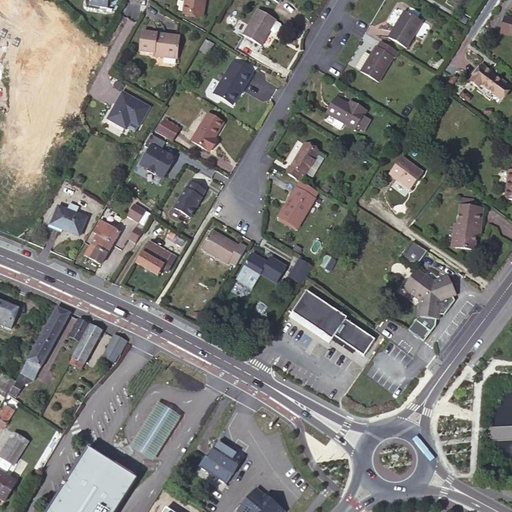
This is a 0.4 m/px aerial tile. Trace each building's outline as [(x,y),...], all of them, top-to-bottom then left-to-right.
[(89,0),(89,6),(108,9),(109,0),(89,0)] [(184,0),(184,1),(186,2),(185,14),(202,18),(205,0),(184,0)] [(273,33),(275,33),(279,27),(279,25),(274,21),(258,10),(243,35),(259,45),(268,30),(273,33)] [(403,11),(398,21),(400,22),(398,25),(396,24),(388,37),(406,48),(422,23),(403,11)] [(511,19),(504,18),(500,33),(511,35),(511,19)] [(156,38),(157,35),(141,33),(139,53),(154,55),(154,57),(176,60),(178,41),(156,38)] [(394,58),(398,52),(380,42),(377,47),(374,46),(369,55),(360,71),(359,71),(379,82),(393,58),(394,58)] [(48,93),(60,65),(25,51),(13,79),(48,93)] [(360,71),(369,55),(363,52),(354,68),(360,71)] [(251,73),(231,62),(213,93),(231,104),(241,88),(242,89),(251,73)] [(487,69),(481,64),(472,77),(473,78),(471,81),(479,87),(481,85),(499,98),(507,86),(486,71),(487,69)] [(150,107),(123,92),(108,119),(127,130),(128,128),(131,122),(140,126),(150,107)] [(343,102),(335,97),(326,113),(336,119),(344,123),(355,129),(362,116),(366,111),(349,102),(347,106),(343,105),(343,102)] [(222,123),(206,113),(190,141),(208,152),(213,143),(211,142),(213,139),(222,123)] [(363,131),(370,120),(362,116),(356,127),(363,131)] [(161,117),(157,124),(172,133),(176,126),(161,117)] [(344,123),(336,119),(332,125),(340,130),(344,123)] [(131,122),(128,128),(136,133),(140,126),(131,122)] [(157,124),(153,131),(168,140),(172,133),(157,124)] [(162,140),(149,132),(143,144),(155,151),(162,140)] [(143,144),(137,153),(128,169),(141,177),(155,151),(143,144)] [(288,166),(284,173),(300,182),(300,183),(305,175),(309,178),(310,176),(322,157),(323,156),(304,144),(290,167),(288,166)] [(422,173),(401,156),(388,173),(410,189),(422,173)] [(328,161),(322,157),(310,176),(316,180),(328,161)] [(174,211),(193,220),(206,190),(187,182),(174,211)] [(296,189),(295,188),(278,216),(297,228),(314,200),(313,200),(317,193),(300,183),(300,182),(296,189)] [(57,206),(50,225),(79,237),(86,218),(76,214),(78,207),(68,203),(65,210),(57,206)] [(133,205),(125,216),(137,224),(144,212),(133,205)] [(476,228),(480,228),(483,209),(460,206),(454,248),(473,251),(476,233),(476,228)] [(140,226),(147,214),(144,212),(137,224),(140,226)] [(119,233),(100,222),(93,234),(96,236),(89,248),(85,254),(84,255),(100,265),(119,233)] [(141,232),(134,228),(127,240),(134,244),(141,232)] [(235,266),(246,248),(239,244),(238,246),(211,230),(200,249),(227,265),(228,263),(235,266)] [(170,254),(149,241),(137,263),(157,275),(162,268),(167,271),(174,258),(169,255),(170,254)] [(410,262),(418,251),(416,250),(407,260),(410,262)] [(429,259),(418,251),(410,262),(418,268),(402,288),(419,301),(417,318),(409,328),(424,340),(434,327),(435,320),(437,320),(438,315),(443,316),(454,301),(452,297),(456,295),(447,277),(432,281),(431,280),(436,274),(429,270),(426,273),(425,275),(420,272),(421,270),(429,259)] [(285,267),(270,258),(266,264),(251,255),(242,270),(257,280),(260,275),(276,283),(285,267)] [(311,266),(299,259),(292,270),(296,273),(292,279),(300,284),(311,266)] [(296,273),(292,270),(288,277),(292,279),(296,273)] [(324,331),(332,337),(344,320),(345,318),(305,291),(290,312),(322,334),(324,331)] [(19,308),(0,300),(0,323),(10,327),(19,308)] [(70,313),(57,307),(18,377),(22,380),(23,378),(27,379),(30,374),(35,377),(70,313)] [(322,334),(290,312),(287,317),(327,345),(330,340),(322,334)] [(88,325),(79,320),(71,336),(79,341),(88,325)] [(332,337),(362,357),(373,340),(344,320),(332,337)] [(91,325),(70,362),(81,368),(102,331),(91,325)] [(422,343),(424,340),(409,328),(407,331),(422,343)] [(324,331),(322,334),(330,340),(332,337),(324,331)] [(119,354),(127,341),(115,335),(108,348),(118,354),(119,354)] [(27,337),(21,347),(30,351),(35,341),(27,337)] [(30,351),(21,347),(18,355),(26,359),(30,351)] [(118,354),(108,348),(103,356),(114,362),(118,354)] [(11,409),(3,404),(0,409),(0,423),(2,425),(11,409)] [(28,442),(13,433),(0,453),(0,455),(14,464),(28,442)] [(235,452),(219,442),(208,458),(204,455),(197,465),(225,483),(243,456),(235,451),(235,452)] [(106,511),(131,474),(88,446),(44,511),(106,511)] [(17,481),(0,470),(0,496),(5,500),(17,481)] [(282,511),(285,509),(272,500),(264,494),(255,488),(237,511),(282,511)] [(155,511),(167,494),(160,490),(145,511),(155,511)] [(266,492),(264,494),(272,500),(274,498),(266,492)]
